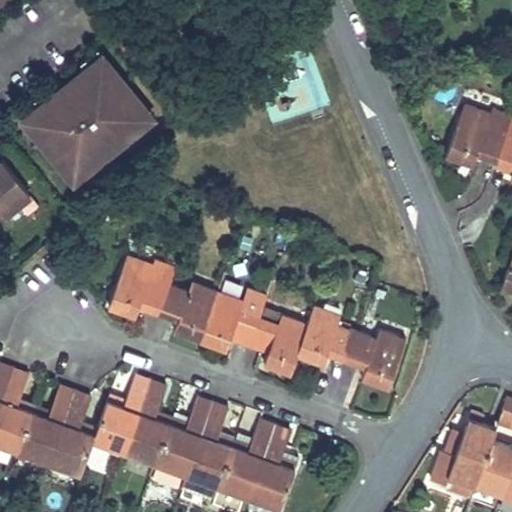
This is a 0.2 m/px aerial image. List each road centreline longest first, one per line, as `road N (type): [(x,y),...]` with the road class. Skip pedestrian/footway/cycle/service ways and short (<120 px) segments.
road 1 (residential): [(467,346),(450,279),(337,0)]
road 2 (residential): [(392,454),(355,431),(57,328)]
road 3 (residential): [(392,454),(467,346)]
